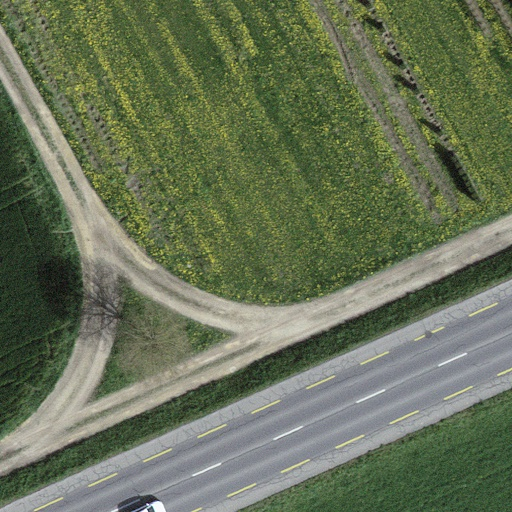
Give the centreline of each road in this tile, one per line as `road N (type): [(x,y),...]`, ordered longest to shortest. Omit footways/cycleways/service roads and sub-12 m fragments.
road 1 (track): [(511,236),(0,466)]
road 2 (primary): [(109,511),(511,331)]
road 3 (track): [(43,446),(97,349),(105,242),(0,53)]
road 4 (track): [(105,242),(193,309),(306,328)]
